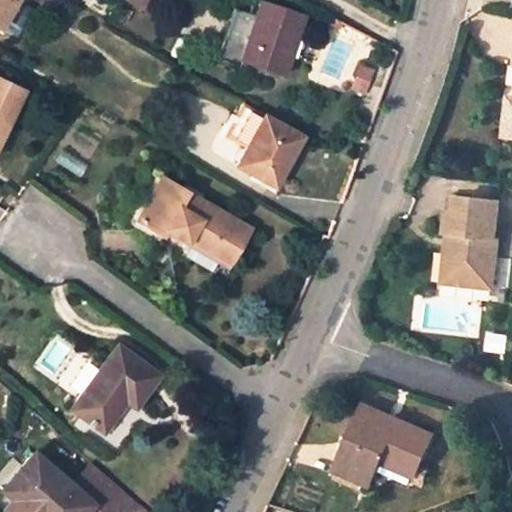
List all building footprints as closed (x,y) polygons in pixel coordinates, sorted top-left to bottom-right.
[(0,0),(0,26),(5,29),(23,0),(0,0)] [(123,0),(139,10),(144,0),(123,0)] [(284,74),(287,65),(304,13),(265,0),(261,0),(256,17),(234,11),(218,57),(240,64),(241,61),(284,74)] [(363,66),(353,88),(363,92),(372,70),(363,66)] [(0,140),(24,90),(0,77),(0,140)] [(248,145),(238,164),(275,185),(303,136),(246,103),(229,134),(248,145)] [(139,220),(163,179),(157,175),(133,217),(139,220)] [(231,261),(250,229),(163,179),(139,220),(164,235),(169,228),(190,240),(191,238),(231,261)] [(454,195),(448,243),(442,242),(440,260),(451,262),(448,281),(489,286),(495,238),(492,238),(496,200),(454,195)] [(188,244),(227,267),(231,261),(191,238),(190,240),(188,244)] [(451,262),(440,260),(438,279),(448,281),(451,262)] [(103,431),(125,401),(135,408),(159,375),(117,345),(71,407),(103,431)] [(400,420),(368,406),(363,415),(396,429),(400,420)] [(436,435),(400,420),(396,429),(363,415),(339,470),(373,484),(384,461),(417,476),(422,466),(436,435)] [(134,511),(141,505),(94,464),(73,487),(34,453),(1,489),(12,499),(2,510),(4,511),(134,511)] [(379,474),(412,488),(417,476),(384,461),(379,474)] [(422,466),(417,476),(425,479),(429,470),(422,466)]
